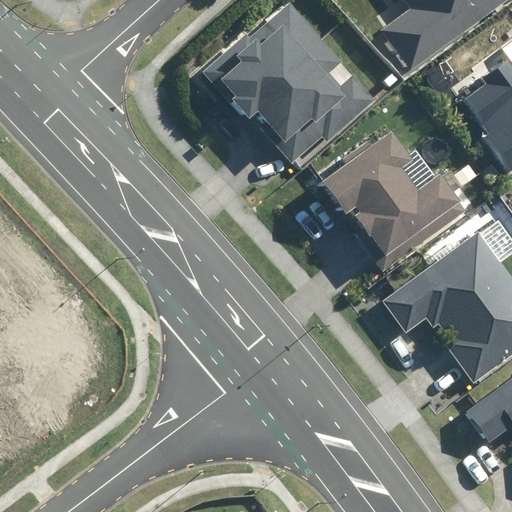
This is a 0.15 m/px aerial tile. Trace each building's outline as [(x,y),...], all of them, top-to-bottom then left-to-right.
[(370,33),(403,74),(498,0),(401,0),(406,6),(370,33)] [(286,3),(197,74),(235,121),(243,115),(283,165),(315,139),(320,146),(370,105),(346,75),(330,87),(321,75),(335,63),(286,3)] [(481,132),(474,137),(502,174),(511,166),(511,57),(500,67),(493,59),(471,75),(476,82),(455,98),(481,132)] [(407,159),(379,124),(308,182),(383,276),(462,212),(415,153),(407,159)] [(511,353),(511,285),(473,234),(382,304),(406,335),(424,322),(431,332),(437,327),(446,339),(439,343),(471,385),(511,353)] [(511,377),(466,411),(489,442),(511,426),(511,428),(511,377)]
